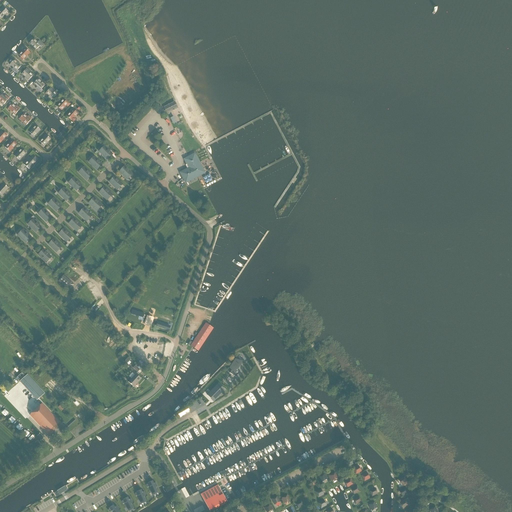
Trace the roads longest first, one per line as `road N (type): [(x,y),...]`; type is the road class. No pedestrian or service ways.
road 1 (tertiary): [(0,486),(147,397),(169,365),(210,233),(124,153)]
road 2 (residential): [(124,153),(22,257)]
